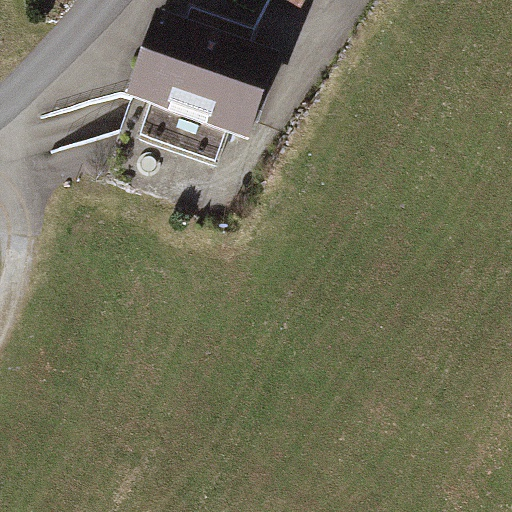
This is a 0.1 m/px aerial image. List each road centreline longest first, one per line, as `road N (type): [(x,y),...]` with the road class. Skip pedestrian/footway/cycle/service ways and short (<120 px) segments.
road 1 (residential): [(0,128),(116,0)]
road 2 (track): [(0,286),(19,198),(4,125)]
